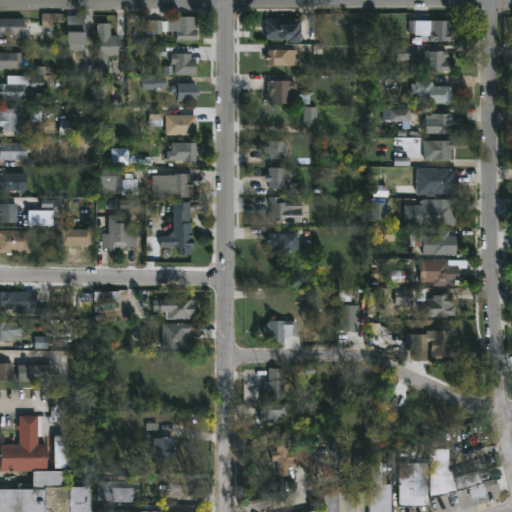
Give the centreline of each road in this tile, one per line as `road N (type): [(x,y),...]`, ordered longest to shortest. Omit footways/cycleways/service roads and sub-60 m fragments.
road 1 (residential): [(511,2),(0,3)]
road 2 (residential): [(228,0),(229,511)]
road 3 (residential): [(492,0),(500,415),(511,475)]
road 4 (residential): [(511,415),(384,364),(232,357)]
road 5 (residential): [(230,277),(0,275)]
